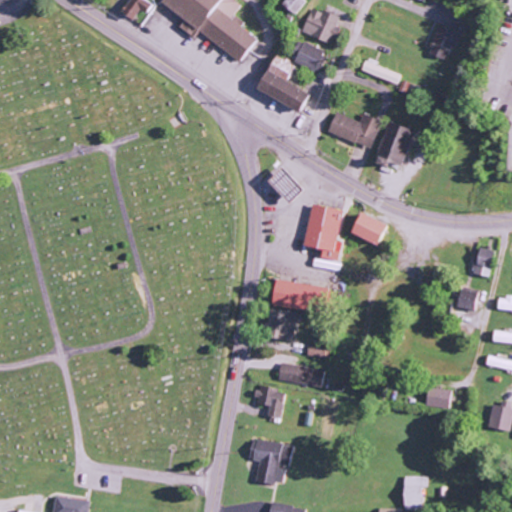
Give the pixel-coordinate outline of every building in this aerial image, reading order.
[(138,11),(147,15),(152,3),(145,0),(128,0),(122,16),(133,21),(138,11)] [(240,6),(231,0),(162,0),(160,4),(183,21),(178,28),(194,40),(198,34),(239,63),(256,39),(239,27),(243,22),(233,15),(240,6)] [(306,2),(303,0),(285,0),(281,5),(295,16),(306,2)] [(338,28),(335,27),(338,17),(310,8),(302,34),(333,44),(338,28)] [(442,61),(450,43),(456,46),(461,33),(436,23),(424,54),(442,61)] [(290,61),(317,73),(327,53),(300,40),(290,61)] [(297,115),(308,96),(285,83),(295,66),(276,55),(255,90),(297,115)] [(360,71),(395,85),(399,74),(364,61),(360,71)] [(327,135),(370,147),(378,119),(360,114),(358,120),(333,113),(327,135)] [(401,166),(411,129),(384,122),(373,164),(384,167),(386,162),(401,166)] [(287,204),(302,190),(280,168),(266,181),(287,204)] [(341,210),(310,205),(303,247),(317,249),(314,267),(338,272),(340,263),(336,262),(340,242),(335,241),(341,210)] [(374,245),(384,225),(358,212),(348,233),(374,245)] [(471,274),(486,277),(491,251),(476,248),(471,274)] [(270,306),(330,313),(333,289),(273,281),(270,306)] [(472,311),(475,292),(458,289),(454,308),(472,311)] [(511,298),(496,296),(495,309),(511,311),(511,298)] [(296,314),(268,308),(262,336),(291,341),(296,314)] [(511,343),(511,332),(491,331),(490,342),(511,343)] [(305,356),(328,361),(331,347),(308,341),(305,356)] [(483,364),(511,371),(511,361),(486,355),(483,364)] [(277,381),(321,385),(323,369),(279,364),(277,381)] [(266,417),(279,419),(283,392),(257,388),(254,404),(267,406),(266,417)] [(448,408),(449,390),(425,388),(424,406),(448,408)] [(499,406),(490,405),(487,428),(509,431),(511,411),(511,403),(500,402),(499,406)] [(291,446),(251,439),(247,459),(258,461),(254,481),(281,486),(285,467),(287,467),(291,446)] [(427,476),(402,477),(403,511),(421,510),(420,487),(427,487),(427,476)] [(86,511),(88,500),(53,497),(51,511),(86,511)] [(303,511),(304,508),(269,503),(268,511),(303,511)]
